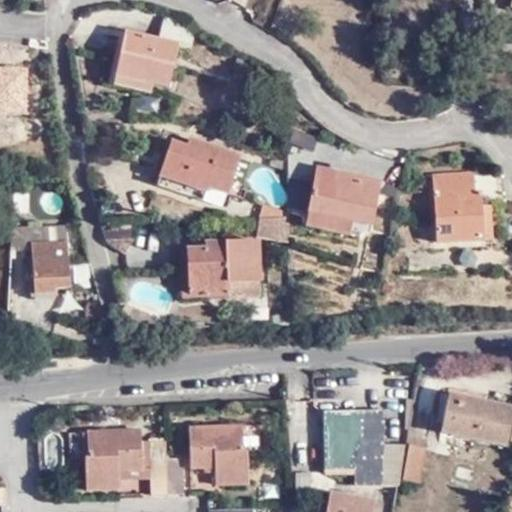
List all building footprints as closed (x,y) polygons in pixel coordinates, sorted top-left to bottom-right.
[(119,30),(111,74),(148,80),(163,83),(171,42),(188,44),(193,23),(185,18),(184,18),(163,8),(153,36),(119,30)] [(148,80),(111,74),(109,85),(145,92),(148,80)] [(233,191),(245,155),(198,139),(194,148),(172,141),(158,185),(206,200),(211,185),(233,191)] [(315,206),(362,213),(379,216),(386,171),(322,163),(315,206)] [(460,189),(484,187),(483,169),(438,171),(438,180),(460,179),(460,189)] [(0,175),(0,186),(10,189),(12,178),(0,175)] [(441,239),(492,237),(490,205),(485,205),(484,187),(460,189),(460,179),(438,180),(441,239)] [(490,205),(492,237),(502,237),(501,204),(490,205)] [(359,226),(362,213),(315,206),(313,219),(359,226)] [(266,214),(264,234),(272,233),(273,234),(297,237),(295,212),(266,214)] [(19,248),(34,247),(72,244),(71,219),(19,221),(19,248)] [(132,225),(103,228),(105,237),(108,241),(125,252),(133,237),(132,225)] [(275,274),(272,233),(264,234),(224,237),(224,244),(203,246),(206,285),(242,283),(243,277),(275,274)] [(72,244),(34,247),(35,292),(58,293),(58,284),(72,283),(72,244)] [(506,443),(511,415),(511,402),(453,390),(447,414),(439,413),(436,428),(506,443)] [(389,473),(388,440),(386,409),(326,409),(329,475),(358,474),(389,473)] [(219,479),(250,477),(249,444),(245,444),(244,420),(191,422),(193,463),(218,462),(219,479)] [(119,466),(145,464),(142,425),(88,428),(88,453),(86,453),(87,486),(119,485),(119,475),(119,466)] [(150,436),(153,489),(185,486),(182,455),(169,455),(168,435),(150,436)] [(426,477),(432,441),(416,437),(409,475),(426,477)] [(358,474),(359,483),(386,483),(402,483),(409,440),(388,440),(389,473),(358,474)] [(145,473),(145,464),(119,466),(119,475),(145,473)] [(375,511),(378,501),(330,490),(327,511),(375,511)] [(216,511),(253,511),(253,503),(216,506),(216,511)]
